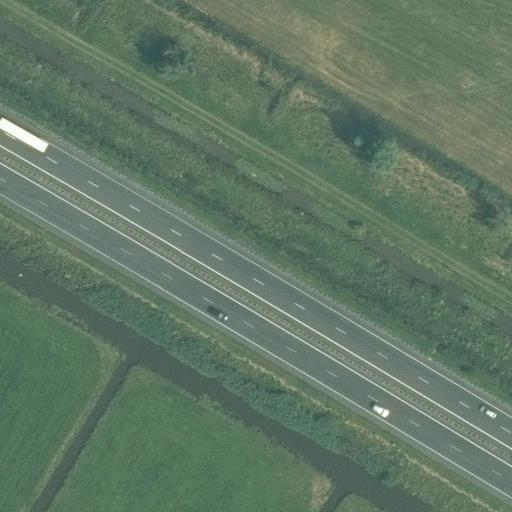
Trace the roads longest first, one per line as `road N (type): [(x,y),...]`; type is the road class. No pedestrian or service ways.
road 1 (trunk): [(511,435),(0,132)]
road 2 (trunk): [(0,180),(511,482)]
road 3 (track): [(0,9),(511,306)]
